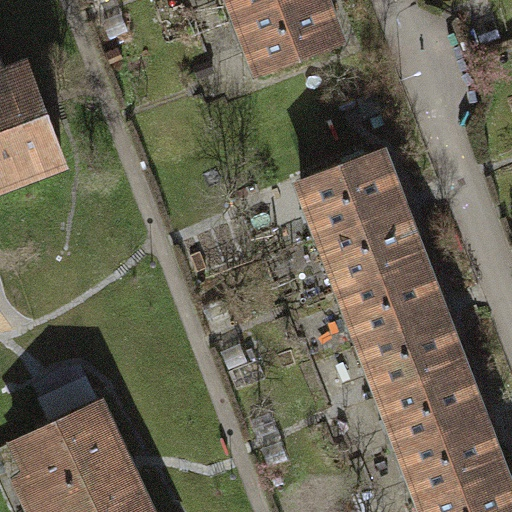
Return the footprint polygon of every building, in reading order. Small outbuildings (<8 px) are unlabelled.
[(228,0),(235,19),(284,0),(228,0)] [(284,0),(235,19),(256,73),(335,43),(318,0),(284,0)] [(0,177),(56,157),(21,65),(0,73),(0,177)] [(296,180),(316,234),(393,205),(373,152),(296,180)] [(316,234),(336,287),(413,259),(393,205),(316,234)] [(336,287),(355,341),(432,312),(413,259),(336,287)] [(355,341),(375,394),(452,366),(432,312),(355,341)] [(375,394),(395,448),(472,419),(452,366),(375,394)] [(139,511),(137,507),(126,511),(116,511),(95,466),(115,457),(90,401),(8,439),(31,489),(20,494),(28,511),(139,511)] [(395,448),(415,501),(492,473),(472,419),(395,448)] [(415,501),(418,511),(506,511),(492,473),(415,501)]
